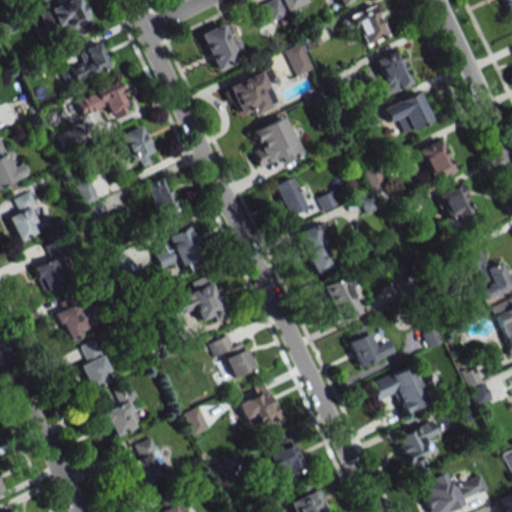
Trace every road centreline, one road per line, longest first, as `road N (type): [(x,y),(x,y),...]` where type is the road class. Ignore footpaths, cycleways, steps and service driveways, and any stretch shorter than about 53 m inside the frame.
road 1 (residential): [(373,511),(126,0)]
road 2 (residential): [(511,163),(433,0)]
road 3 (residential): [(77,511),(0,352)]
